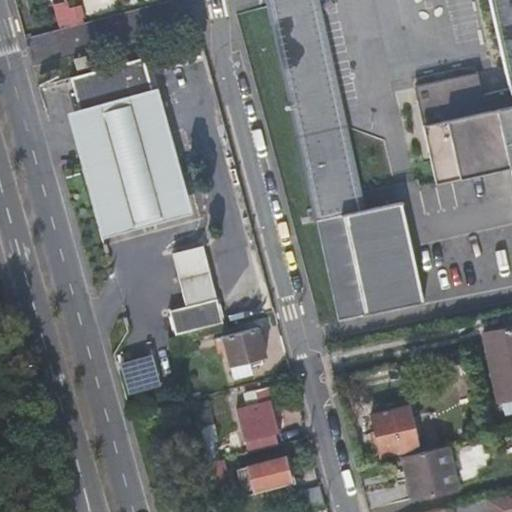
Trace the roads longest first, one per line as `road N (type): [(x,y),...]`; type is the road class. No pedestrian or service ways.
road 1 (residential): [(215,0),(222,54),(346,511)]
road 2 (secondary): [(133,511),(0,34)]
road 3 (secondary): [(0,186),(83,479)]
